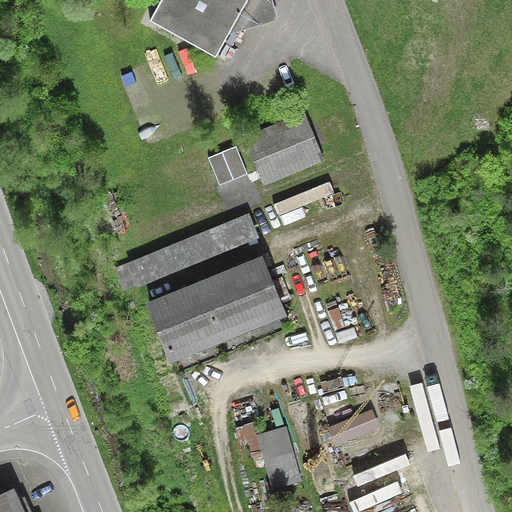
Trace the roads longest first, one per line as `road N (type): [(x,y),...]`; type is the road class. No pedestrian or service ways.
road 1 (residential): [(332,0),(407,216),(485,511)]
road 2 (secondary): [(0,238),(61,404)]
